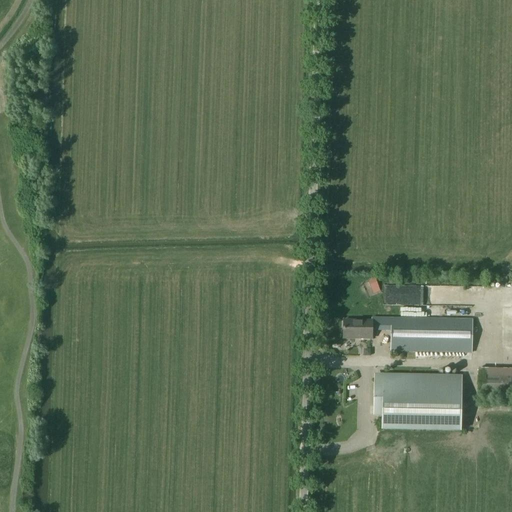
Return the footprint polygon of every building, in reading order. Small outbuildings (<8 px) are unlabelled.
[(372,276),(365,280),(373,294),(380,290),(372,276)] [(511,311),(496,311),(496,328),(511,328),(511,311)] [(391,353),(416,353),(472,354),(473,320),(372,318),(372,321),(344,321),(344,337),(359,337),(359,339),(372,339),(372,331),(391,331),(391,353)] [(511,402),(511,378),(478,377),(478,402),(511,402)] [(462,379),(416,378),(375,378),(374,416),(383,416),(383,428),(461,430),(462,379)]
